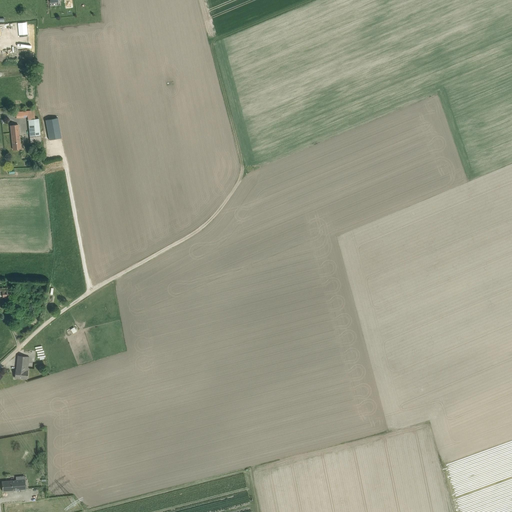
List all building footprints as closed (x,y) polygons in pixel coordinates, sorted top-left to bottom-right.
[(14,36),(26,35),(26,27),(14,28),(14,36)] [(28,120),(30,145),(35,144),(35,146),(41,146),(39,119),(35,119),(34,110),(27,111),(28,117),(28,120)] [(58,118),(46,120),(49,140),(61,138),(58,118)] [(18,125),(11,125),(10,125),(12,150),(21,149),(18,125)] [(6,288),(0,288),(0,297),(11,297),(10,290),(6,290),(6,288)] [(28,371),(29,357),(18,355),(16,369),(15,369),(15,378),(27,379),(28,371)] [(26,490),(25,479),(1,481),(2,492),(26,490)]
